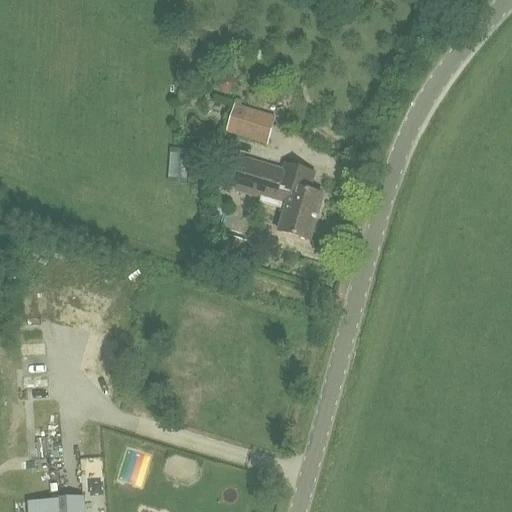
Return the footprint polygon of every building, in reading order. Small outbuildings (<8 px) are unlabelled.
[(236,92),(238,84),(233,77),(225,75),(219,80),(217,88),(221,95),(229,97),(236,92)] [(268,144),(275,120),(235,108),(228,132),(268,144)] [(171,148),(171,183),(188,183),(188,148),(171,148)] [(246,160),(237,192),(288,207),(280,234),(311,243),(324,197),(310,193),(315,176),(286,167),(285,172),(246,160)] [(189,170),(189,185),(204,185),(204,171),(189,170)] [(245,247),(226,241),(221,258),(239,264),(245,247)] [(23,344),(25,388),(50,387),(48,342),(23,344)] [(52,436),(53,471),(64,471),(63,436),(52,436)] [(37,471),(51,470),(50,437),(36,437),(37,471)] [(84,511),(84,498),(50,500),(51,502),(29,503),(29,511),(84,511)]
